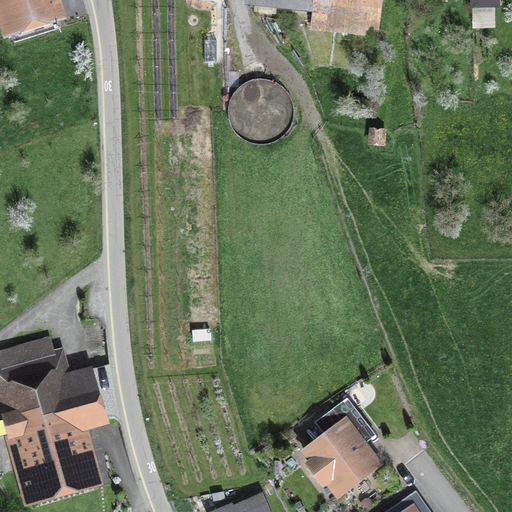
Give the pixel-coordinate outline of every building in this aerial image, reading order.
[(14,42),(59,28),(55,15),(57,15),(52,0),(0,0),(0,4),(8,30),(10,30),(14,42)] [(317,0),(317,7),(315,27),(376,34),(380,0),(317,0)] [(255,119),(284,105),(271,78),(242,92),(255,119)] [(375,117),(376,101),(356,100),(355,115),(375,117)] [(372,130),(371,143),(382,144),(383,131),(372,130)] [(50,340),(0,354),(0,360),(32,470),(22,472),(29,496),(89,479),(74,428),(102,420),(88,372),(61,379),(50,340)] [(340,493),(375,465),(333,411),(318,423),(327,436),(308,451),(314,459),(308,464),(324,484),(330,480),(340,493)] [(267,511),(261,497),(225,511),(267,511)]
